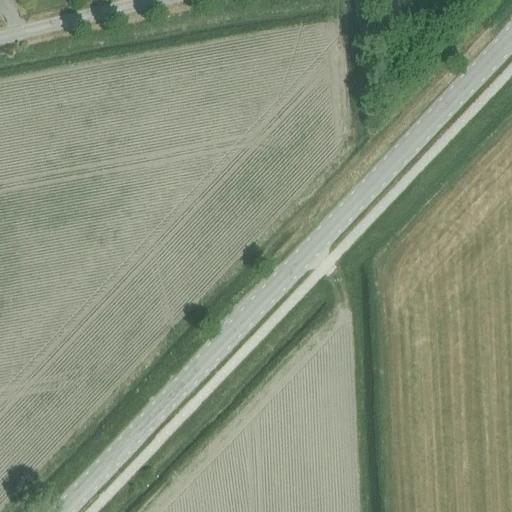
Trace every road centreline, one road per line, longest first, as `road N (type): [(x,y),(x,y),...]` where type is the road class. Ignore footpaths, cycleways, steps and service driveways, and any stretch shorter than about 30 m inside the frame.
road 1 (tertiary): [(62,511),(511,36)]
road 2 (unclassified): [(0,38),(159,0)]
